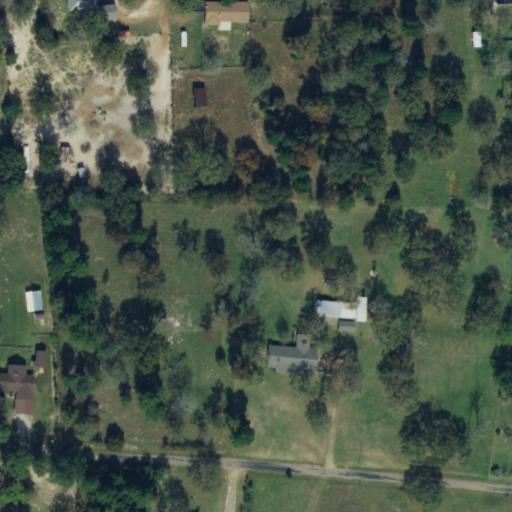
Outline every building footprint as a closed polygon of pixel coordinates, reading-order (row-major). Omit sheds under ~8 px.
[(66,0),(67,10),(98,9),(97,0),(66,0)] [(204,26),(218,25),(218,23),(249,23),(249,2),(204,2),(204,26)] [(195,107),(207,107),(205,88),(194,89),(195,107)] [(26,293),(26,312),(42,311),(41,292),(26,293)] [(365,323),(366,298),(357,298),(355,322),(365,323)] [(316,318),(355,319),(355,303),(317,302),(316,318)] [(354,332),(355,322),(339,322),(338,332),(354,332)] [(296,347),(268,346),(267,368),(274,368),(274,371),(317,372),(318,349),(312,349),(312,334),(296,334),(296,347)] [(47,368),(47,352),(35,351),(35,367),(47,368)] [(26,366),(7,365),(7,374),(0,374),(0,393),(15,394),(14,414),(32,415),(34,376),(26,375),(26,366)]
